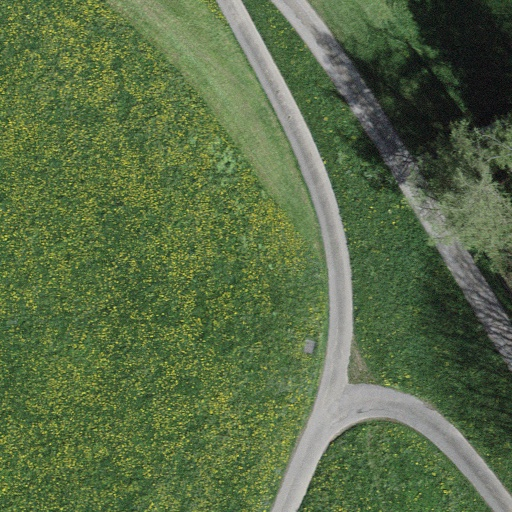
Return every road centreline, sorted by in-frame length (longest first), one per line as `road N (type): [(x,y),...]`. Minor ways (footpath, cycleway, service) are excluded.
road 1 (unclassified): [(227,0),(311,162),(330,224),(341,311),(331,403)]
road 2 (unclassified): [(289,0),(379,129),(511,348)]
road 3 (unclassified): [(331,403),(377,401),(422,416),(509,511)]
